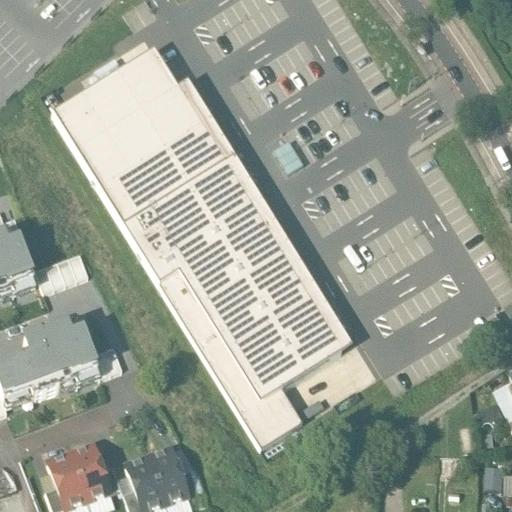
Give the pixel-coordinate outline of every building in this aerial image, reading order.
[(148,53),(47,116),(121,229),(233,160),(185,85),(174,92),(148,53)] [(279,390),(347,348),(233,160),(121,229),(262,451),(299,424),(279,390)] [(0,224),(0,241),(2,241),(17,235),(13,224),(2,229),(0,224)] [(0,299),(32,287),(17,247),(6,251),(2,241),(0,241),(0,299)] [(78,261),(33,278),(42,300),(86,283),(78,261)] [(27,362),(0,371),(0,403),(2,409),(28,399),(31,406),(58,396),(57,392),(95,378),(90,363),(80,338),(70,342),(67,332),(22,349),(27,362)] [(112,354),(90,363),(95,378),(98,385),(121,376),(112,354)] [(100,478),(91,453),(68,461),(86,508),(108,500),(100,478)] [(178,481),(169,456),(146,464),(164,511),(186,503),(178,481)] [(68,461),(46,470),(55,494),(61,511),(75,511),(86,508),(68,461)] [(161,511),(164,511),(146,464),(124,473),(133,497),(138,511),(161,511)] [(119,495),(111,473),(100,478),(108,500),(119,495)] [(197,499),(189,477),(178,481),(186,503),(197,499)] [(61,511),(55,494),(44,499),(48,511),(61,511)] [(138,511),(133,497),(122,501),(125,511),(138,511)]
